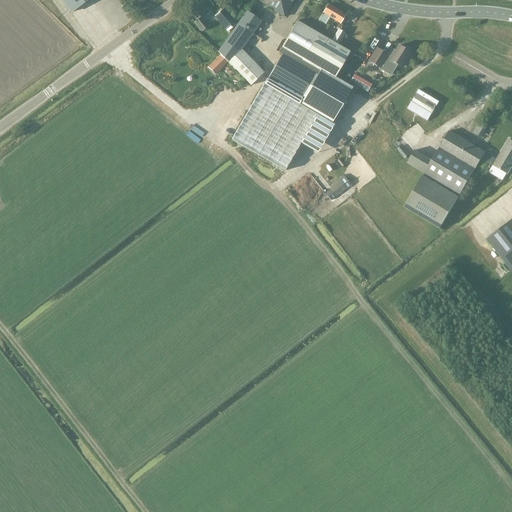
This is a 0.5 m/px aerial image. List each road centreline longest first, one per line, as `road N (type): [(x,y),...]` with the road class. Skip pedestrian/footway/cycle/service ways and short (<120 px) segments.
road 1 (unclassified): [(0,127),(172,0)]
road 2 (secondary): [(511,16),(365,0)]
